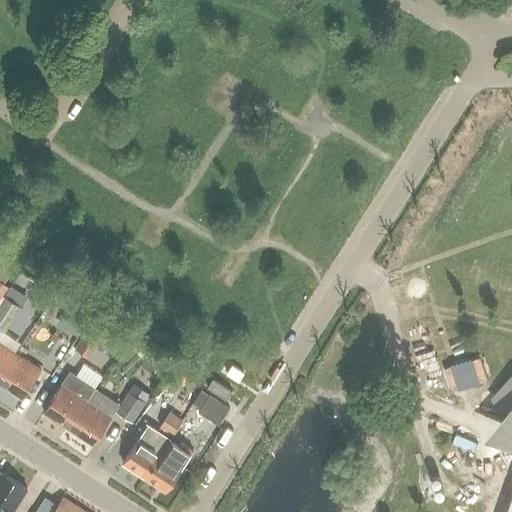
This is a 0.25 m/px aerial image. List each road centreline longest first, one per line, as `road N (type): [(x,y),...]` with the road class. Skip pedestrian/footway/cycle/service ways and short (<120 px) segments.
road 1 (residential): [(470,80),(198,511)]
road 2 (residential): [(0,109),(41,135),(132,0)]
road 3 (tertiary): [(124,511),(0,430)]
